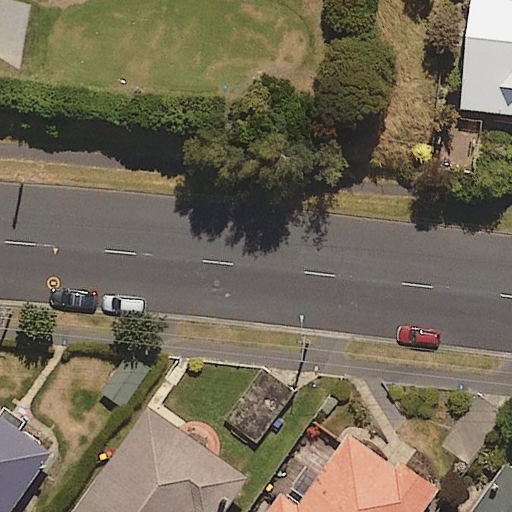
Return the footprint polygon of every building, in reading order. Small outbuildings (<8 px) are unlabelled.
[(511,0),(475,0),(464,112),(511,117),(511,0)] [(98,385),(124,407),(156,369),(130,347),(98,385)] [(233,409),(221,422),(250,448),(298,395),(265,365),(240,393),(234,388),(223,400),(233,409)] [(227,511),(249,483),(150,411),(76,511),(227,511)] [(0,511),(13,511),(52,455),(0,419),(0,511)] [(426,511),(437,496),(350,436),(300,508),(281,495),(269,511),(426,511)] [(511,511),(511,471),(506,467),(473,511),(511,511)]
